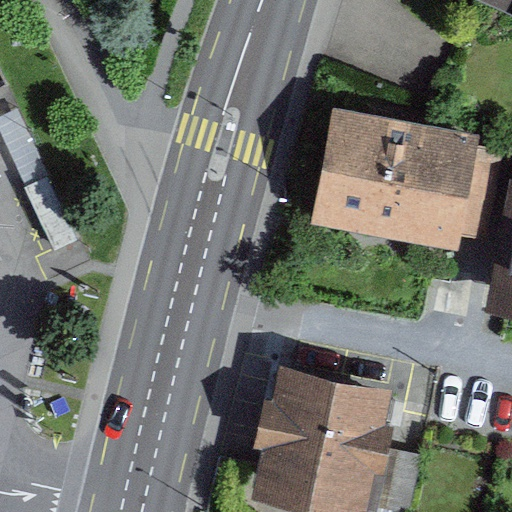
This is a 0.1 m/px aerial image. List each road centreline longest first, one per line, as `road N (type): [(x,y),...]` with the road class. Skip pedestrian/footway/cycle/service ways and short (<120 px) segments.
road 1 (secondary): [(128,511),(266,0)]
road 2 (unknown): [(185,0),(128,154)]
